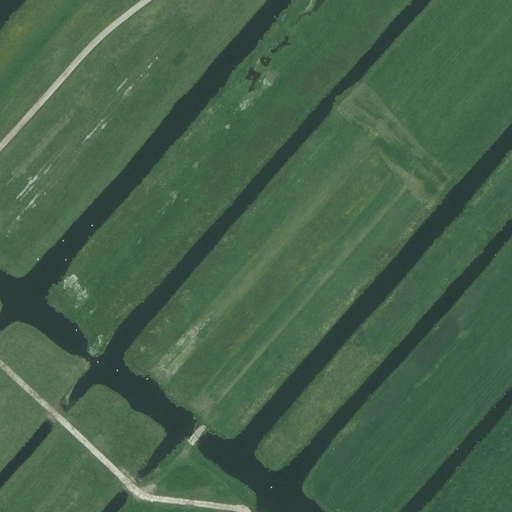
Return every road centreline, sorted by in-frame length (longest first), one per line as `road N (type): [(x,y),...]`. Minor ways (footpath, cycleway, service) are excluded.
road 1 (track): [(245,511),(205,476),(140,492),(130,486),(0,363)]
road 2 (track): [(0,145),(77,60),(146,0)]
